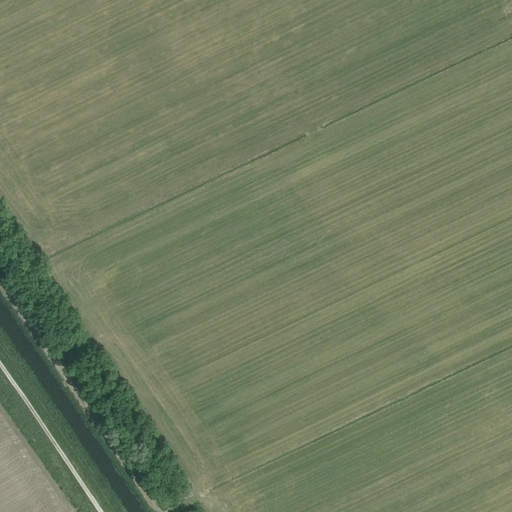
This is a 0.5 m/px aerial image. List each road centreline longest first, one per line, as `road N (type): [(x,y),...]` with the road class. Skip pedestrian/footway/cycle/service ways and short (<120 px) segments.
road 1 (track): [(158,511),(0,279)]
road 2 (track): [(0,336),(121,511)]
